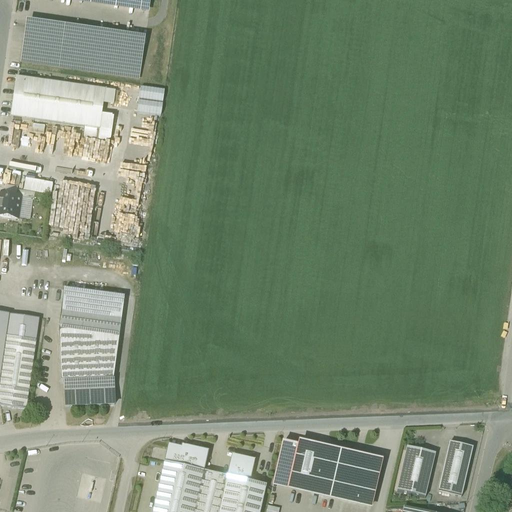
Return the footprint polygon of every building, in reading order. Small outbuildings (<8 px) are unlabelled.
[(149,4),(124,0),(45,0),(148,15),(149,4)] [(145,40),(27,23),(21,64),(139,81),(145,40)] [(46,81),(46,73),(20,71),(20,79),(46,81)] [(105,92),(16,79),(10,119),(99,131),(105,92)] [(27,191),(54,197),(57,184),(29,179),(27,191)] [(35,194),(17,191),(16,198),(20,199),(34,201),(35,194)] [(16,198),(0,195),(0,217),(17,220),(20,199),(16,198)] [(124,298),(64,290),(60,314),(121,322),(124,298)] [(60,314),(58,330),(119,338),(121,322),(60,314)] [(39,322),(0,316),(0,407),(26,411),(39,322)] [(119,338),(58,330),(61,383),(64,383),(113,381),(119,338)] [(113,381),(64,383),(65,408),(114,406),(113,381)] [(472,450),(449,444),(437,493),(461,499),(472,450)] [(289,487),(297,450),(281,446),(273,483),(289,487)] [(381,465),(298,446),(297,450),(289,487),(372,506),(381,465)] [(164,464),(178,467),(181,452),(168,449),(164,464)] [(207,455),(182,449),(181,452),(178,467),(203,473),(207,455)] [(435,456),(407,450),(396,494),(424,500),(435,456)] [(254,463),(231,458),(227,479),(249,484),(254,463)] [(178,467),(164,464),(153,511),(194,511),(203,473),(178,467)] [(219,511),(227,479),(203,473),(194,511),(219,511)] [(511,473),(498,497),(511,505),(511,473)] [(249,484),(227,479),(219,511),(260,511),(266,487),(249,484)]
